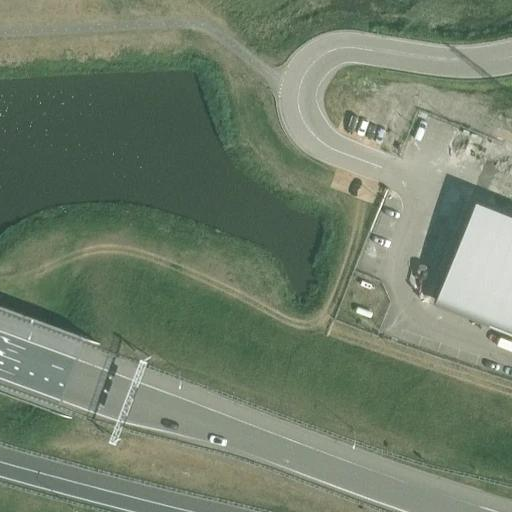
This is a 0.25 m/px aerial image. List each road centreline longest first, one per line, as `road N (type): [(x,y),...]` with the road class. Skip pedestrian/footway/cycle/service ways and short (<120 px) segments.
road 1 (motorway): [(378,486),(0,344)]
road 2 (motorway): [(157,511),(0,467)]
